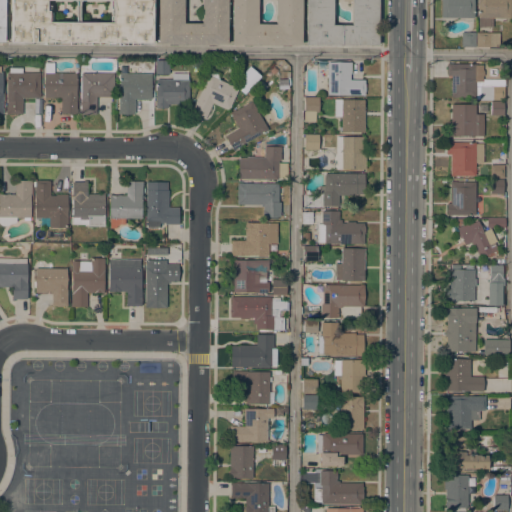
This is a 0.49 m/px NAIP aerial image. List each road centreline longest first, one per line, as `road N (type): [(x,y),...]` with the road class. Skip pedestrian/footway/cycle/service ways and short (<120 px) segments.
road 1 (secondary): [(404,511),(407,72)]
road 2 (residential): [(204,149),(196,511)]
road 3 (residential): [(204,149),(0,146)]
road 4 (residential): [(199,340),(0,342)]
